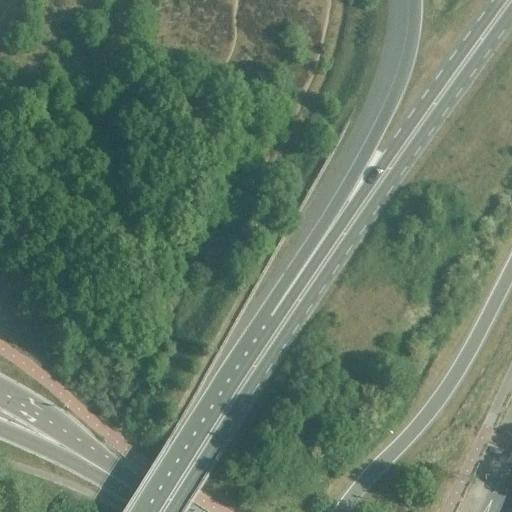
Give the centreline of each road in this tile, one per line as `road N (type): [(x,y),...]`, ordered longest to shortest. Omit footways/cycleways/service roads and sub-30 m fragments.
road 1 (primary): [(508,0),(278,329)]
road 2 (primary): [(415,0),(392,98),(315,235),(278,329)]
road 3 (primary): [(340,511),(428,414),(511,268)]
road 4 (primary): [(278,329),(157,511)]
